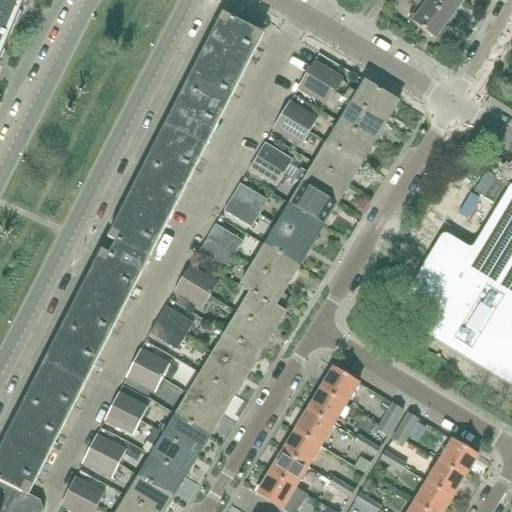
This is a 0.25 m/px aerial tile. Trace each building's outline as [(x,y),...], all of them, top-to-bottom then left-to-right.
[(0,0),(0,36),(9,40),(25,0),(0,0)] [(421,0),(387,0),(390,2),(390,0),(406,0),(411,3),(409,5),(416,10),(408,21),(435,41),(450,21),(426,4),(421,0)] [(450,21),(464,2),(461,0),(429,0),(426,4),(450,21)] [(149,260),(263,36),(222,15),(108,240),(110,241),(104,254),(101,252),(0,451),(0,483),(28,497),(28,496),(141,274),(142,274),(149,260)] [(0,61),(9,40),(0,36),(0,61)] [(334,93),(342,79),(315,63),(306,76),(334,93)] [(326,107),(334,93),(306,76),(298,90),(326,107)] [(399,104),(365,83),(357,95),(349,90),(344,99),(352,104),(386,124),(399,104)] [(309,134),(317,120),(290,104),(281,117),(309,134)] [(374,145),(386,124),(352,104),(339,124),(374,145)] [(301,147),(309,134),(281,117),(273,131),(301,147)] [(362,165),(374,145),(339,124),(327,145),(362,165)] [(284,175),(293,161),(265,144),(257,158),(284,175)] [(349,186),(362,165),(327,145),(315,165),(349,186)] [(276,188),(284,175),(257,158),(248,172),(276,188)] [(349,186),(315,165),(309,175),(301,170),(295,181),(302,186),(337,206),(349,186)] [(503,195),(511,174),(488,166),(481,187),(503,195)] [(259,216),(268,202),(240,185),(232,199),(259,216)] [(324,227),(337,206),(302,186),(290,206),(324,227)] [(511,192),(506,204),(497,198),(490,209),(499,214),(498,215),(499,216),(500,215),(511,222),(511,256),(509,261),(508,261),(508,262),(509,262),(483,304),(481,303),(481,304),(455,288),(456,288),(455,287),(454,288),(427,271),(428,270),(427,270),(410,297),(411,298),(412,297),(439,314),(427,334),(428,334),(428,333),(463,355),(462,356),(463,356),(464,354),(479,363),(478,365),(479,366),(480,365),(511,384),(511,192)] [(251,229),(259,216),(232,199),(224,212),(251,229)] [(312,247),(324,227),(290,206),(277,226),(312,247)] [(235,257),(243,243),(215,226),(207,240),(235,257)] [(300,268),(312,247),(277,226),(265,247),(300,268)] [(226,270),(235,257),(207,240),(199,253),(226,270)] [(287,288),(300,268),(265,247),(253,267),(287,288)] [(210,297),(218,284),(190,267),(182,281),(210,297)] [(282,296),(287,288),(253,267),(240,288),(250,294),(251,294),(279,311),(286,299),(287,299),(282,296)] [(202,311),(210,297),(182,281),(174,294),(202,311)] [(285,315),(279,311),(251,294),(250,294),(238,315),(273,335),(285,315)] [(185,338),(193,325),(166,308),(157,321),(185,338)] [(260,356),(273,335),(238,315),(226,335),(260,356)] [(177,352),(185,338),(157,321),(149,335),(177,352)] [(248,376),(260,356),(226,335),(213,355),(248,376)] [(162,380),(169,366),(141,351),(133,366),(162,380)] [(235,397),(248,376),(213,355),(201,376),(235,397)] [(155,394),(162,380),(133,366),(126,380),(155,394)] [(346,406),(359,385),(333,370),(320,391),(346,406)] [(223,417),(235,397),(201,376),(188,396),(223,417)] [(333,427),(346,406),(320,391),(308,412),(333,427)] [(148,409),(119,395),(119,394),(111,408),(140,423),(148,409)] [(210,438),(223,417),(188,396),(176,417),(210,438)] [(382,423),(392,430),(403,412),(392,405),(382,423)] [(133,437),(140,423),(111,408),(104,422),(133,437)] [(320,448),(333,427),(308,412),(295,433),(320,448)] [(397,433),(408,439),(419,421),(408,415),(397,433)] [(210,438),(176,417),(169,429),(163,425),(158,434),(198,458),(210,438)] [(387,438),(392,430),(382,423),(376,432),(387,438)] [(198,458),(158,434),(154,431),(147,443),(156,449),(151,458),(185,479),(198,458)] [(307,469),(320,448),(295,433),(283,454),(307,469)] [(403,448),(408,439),(397,433),(392,441),(403,448)] [(119,466),(126,451),(97,437),(90,451),(119,466)] [(354,445),(365,451),(369,444),(359,437),(354,445)] [(465,479),(478,457),(452,442),(439,463),(465,479)] [(369,444),(365,451),(375,458),(380,450),(369,444)] [(111,480),(119,466),(90,451),(82,465),(111,480)] [(391,467),(395,460),(385,453),(380,461),(391,467)] [(295,490),(307,469),(283,454),(270,475),(295,490)] [(173,499),(185,479),(151,458),(139,478),(173,499)] [(365,475),(371,465),(360,458),(354,468),(365,475)] [(395,460),(391,467),(401,474),(406,466),(395,460)] [(452,499),(465,479),(439,463),(427,484),(452,499)] [(282,511),(295,490),(270,475),(257,496),(282,511)] [(148,511),(165,511),(173,499),(139,478),(126,498),(148,511)] [(97,508),(104,494),(75,479),(68,493),(97,508)] [(328,487),(339,493),(344,486),(333,479),(328,487)] [(344,486),(339,493),(350,499),(354,492),(333,479),(344,486)] [(28,497),(0,483),(0,511),(43,511),(40,502),(28,496),(28,497)] [(425,511),(444,511),(452,499),(427,484),(414,505),(425,511)] [(69,511),(94,511),(97,508),(68,493),(61,508),(69,511)] [(365,509),(370,502),(359,495),(355,503),(365,509)] [(148,511),(126,498),(117,511),(148,511)] [(370,511),(377,511),(380,508),(370,502),(365,509),(370,511)]
